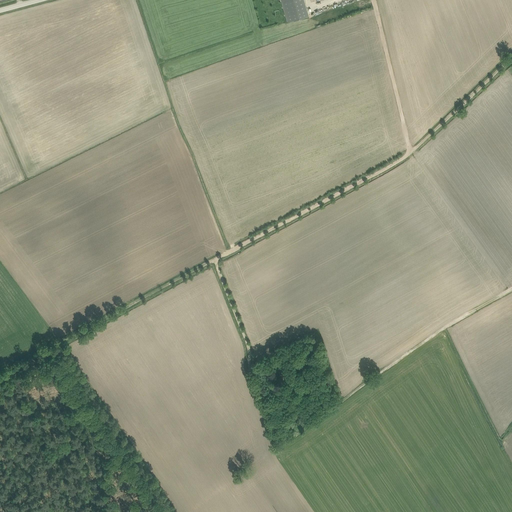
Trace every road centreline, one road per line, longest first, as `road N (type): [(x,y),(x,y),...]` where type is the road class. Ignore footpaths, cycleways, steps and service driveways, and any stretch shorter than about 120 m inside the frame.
road 1 (track): [(213,261),(280,446),(446,326)]
road 2 (track): [(410,152),(213,261)]
road 3 (track): [(57,347),(168,511)]
road 4 (track): [(213,261),(57,347)]
road 5 (track): [(372,0),(410,152)]
road 6 (track): [(410,152),(511,56)]
road 7 (track): [(446,326),(506,442),(511,435)]
